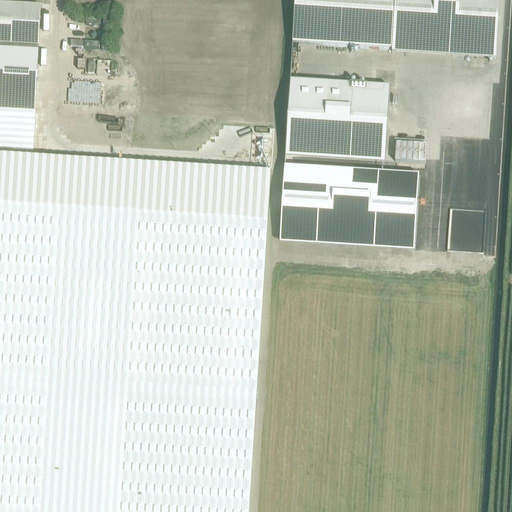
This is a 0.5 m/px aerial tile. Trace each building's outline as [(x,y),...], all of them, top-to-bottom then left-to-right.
[(496,58),(499,0),(295,0),(292,45),(496,58)] [(0,109),(35,112),(35,111),(39,51),(38,51),(38,47),(39,47),(41,7),(0,4),(0,109)] [(390,88),(290,82),(285,155),(337,159),(385,162),(387,131),(390,88)] [(0,149),(33,151),(35,112),(0,109),(0,149)] [(0,511),(249,511),(253,467),(261,341),(267,249),(271,173),(157,166),(140,165),(33,158),(33,151),(0,149),(0,511)] [(285,168),(280,242),(358,247),(415,250),(417,216),(419,176),(364,173),(285,168)]
